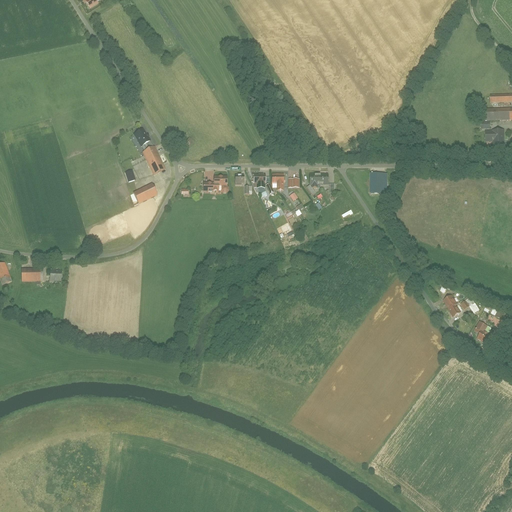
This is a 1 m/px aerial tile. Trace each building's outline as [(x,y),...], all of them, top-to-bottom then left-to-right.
[(83,0),(85,2),(84,3),(89,10),(98,4),(95,0),(83,0)] [(511,94),(489,96),(490,103),(511,102),(511,94)] [(511,109),(483,110),(484,122),(511,120),(511,109)] [(142,129),(132,135),(142,152),(152,146),(142,129)] [(503,131),(484,132),(485,142),(493,141),(493,145),(504,145),(503,131)] [(185,141),(184,140),(177,147),(182,152),(189,145),(185,141)] [(165,170),(153,147),(141,153),(152,176),(165,170)] [(131,171),(124,173),(128,183),(134,181),(131,171)] [(283,174),(271,174),(271,184),(275,184),(275,191),(283,191),(283,174)] [(264,175),(252,175),(252,184),(252,189),(264,189),(264,175)] [(327,175),(308,175),(309,185),(310,185),(310,187),(316,187),(316,185),(327,185),(327,175)] [(385,175),(369,175),(369,194),(385,194),(385,175)] [(244,176),(234,176),(234,184),(244,184),(244,176)] [(212,177),(212,183),(201,183),(201,192),(215,192),(215,186),(226,186),(226,177),(212,177)] [(299,179),(288,179),(288,188),(299,188),(299,179)] [(150,184),(132,193),(138,205),(156,196),(150,184)] [(269,184),(265,186),(269,194),(273,192),(269,184)] [(293,194),(289,196),(293,202),(297,199),(293,194)] [(302,204),(297,207),(299,211),(296,213),(294,210),(291,213),(289,210),(285,213),(288,219),(295,215),(296,218),(303,215),(300,211),(304,208),(302,204)] [(7,263),(0,265),(0,275),(1,279),(11,276),(7,263)] [(41,270),(23,270),(23,282),(42,282),(41,270)] [(63,271),(51,271),(51,281),(63,281),(63,271)] [(451,296),(442,301),(452,318),(461,313),(451,296)] [(465,302),(460,304),(464,311),(469,308),(468,307),(465,302)] [(472,315),(478,311),(474,304),(468,307),(469,308),(472,315)] [(497,311),(495,317),(509,324),(511,318),(497,311)] [(486,327),(478,322),(473,331),(478,333),(481,335),(483,332),(486,327)] [(474,339),(484,344),(489,336),(483,332),(481,335),(478,333),(474,339)]
